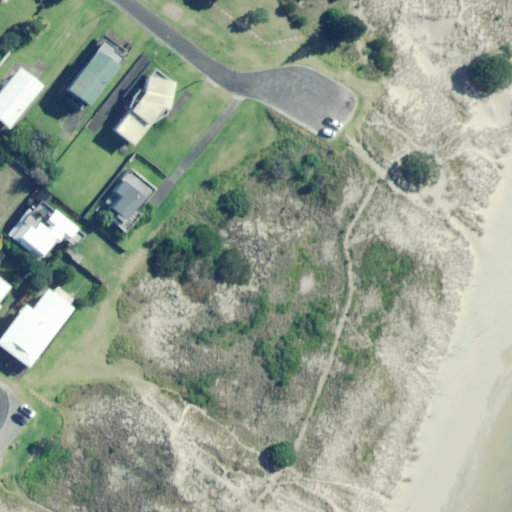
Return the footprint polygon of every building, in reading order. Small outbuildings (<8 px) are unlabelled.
[(84,106),(122,58),(101,42),(63,90),(84,106)] [(0,123),(5,128),(38,87),(15,68),(0,86),(0,123)] [(161,115),(172,84),(145,75),(139,90),(135,92),(129,97),(127,104),(126,111),(112,130),(131,145),(148,121),(155,120),(161,115)] [(120,197),(104,215),(124,231),(138,215),(132,210),(142,198),(145,201),(154,190),(131,171),(114,192),(120,197)] [(69,245),(79,233),(51,210),(33,232),(18,220),(5,235),(35,260),(57,234),(69,245)] [(0,334),(0,348),(25,367),(70,309),(67,307),(73,299),(57,287),(51,294),(44,289),(27,310),(21,306),(0,334)]
